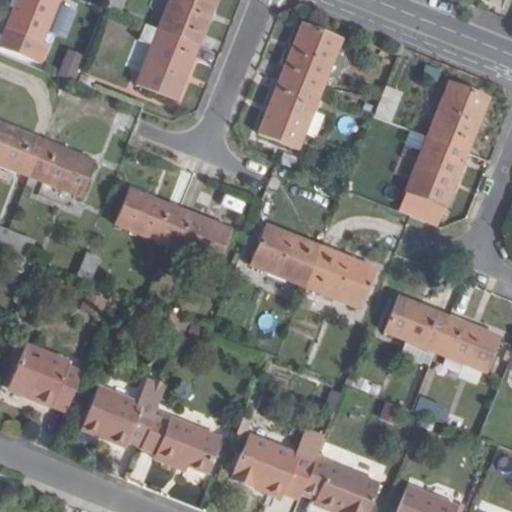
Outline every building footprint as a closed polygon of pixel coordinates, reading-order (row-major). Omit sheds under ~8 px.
[(39,42),(56,0),(16,0),(6,27),(39,42)] [(108,0),(104,10),(121,16),(127,0),(108,0)] [(174,102),(214,0),(168,0),(157,31),(144,27),(138,42),(151,46),(135,87),(174,102)] [(294,150),(337,39),(302,26),(258,136),(294,150)] [(85,57),(68,50),(57,77),(74,84),(85,57)] [(443,209),(486,98),(448,84),(404,193),(443,209)] [(375,119),(393,124),(402,93),(384,87),(375,119)] [(92,163),(0,126),(0,164),(78,197),(92,163)] [(230,232),(126,191),(113,225),(217,266),(230,232)] [(374,271),(264,228),(249,265),(360,309),(374,271)] [(0,229),(0,247),(24,258),(31,242),(0,229)] [(103,260),(86,253),(75,278),(92,285),(103,260)] [(108,301),(86,295),(82,313),(103,319),(108,301)] [(499,339),(396,298),(383,331),(485,373),(499,339)] [(177,318),(158,310),(153,322),(173,329),(177,318)] [(177,318),(173,329),(178,331),(182,320),(177,318)] [(68,413),(84,372),(69,366),(71,361),(27,344),(11,385),(38,396),(37,401),(68,413)] [(132,437),(146,442),(157,413),(159,408),(169,384),(151,377),(141,401),(101,385),(85,425),(105,433),(106,429),(131,438),(132,437)] [(38,396),(11,385),(10,390),(37,401),(38,396)] [(445,406),(421,397),(416,412),(447,424),(451,414),(443,411),(445,406)] [(410,410),(386,402),(380,421),(403,429),(410,410)] [(157,413),(146,442),(161,449),(159,454),(177,462),(180,457),(191,462),(209,469),(224,435),(175,415),(172,419),(157,413)] [(129,443),(131,438),(106,429),(105,433),(129,443)] [(286,492),(301,498),(302,496),(316,461),(325,437),(309,431),(300,454),(250,434),(233,477),(256,487),(259,481),(286,492)] [(134,475),(145,478),(152,456),(141,452),(134,475)] [(180,457),(177,462),(189,467),(191,462),(180,457)] [(316,461),(302,496),(317,503),(318,501),(344,511),(343,511),(371,511),(382,487),(316,461)] [(284,497),(286,492),(259,481),(256,487),(284,497)] [(458,511),(460,508),(410,488),(400,511),(458,511)] [(318,501),(317,503),(316,505),(331,511),(343,511),(344,511),(318,501)]
